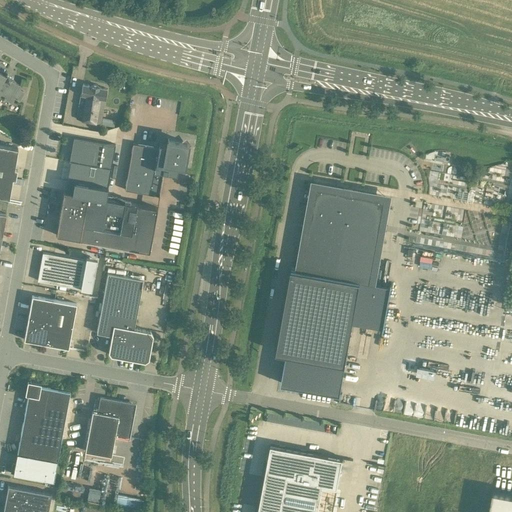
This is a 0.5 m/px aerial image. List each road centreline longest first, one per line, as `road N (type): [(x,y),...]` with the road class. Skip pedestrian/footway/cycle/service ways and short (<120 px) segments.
road 1 (unclassified): [(6,353),(51,76),(0,43)]
road 2 (tertiary): [(199,392),(254,61)]
road 3 (unclassified): [(511,447),(199,392)]
road 4 (primary): [(511,117),(254,61)]
road 5 (primary): [(254,61),(117,32),(31,0)]
road 6 (unclassified): [(199,392),(6,353)]
road 7 (unknown): [(391,247),(405,316),(367,421)]
road 8 (tertiary): [(190,511),(199,392)]
